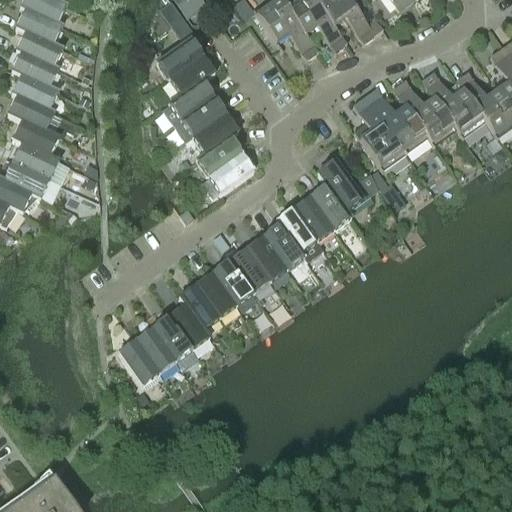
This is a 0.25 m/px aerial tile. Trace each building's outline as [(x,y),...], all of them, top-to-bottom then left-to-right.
[(56,29),(65,12),(40,0),(24,0),(19,12),(60,32),(61,31),(56,29)] [(40,0),(65,12),(65,11),(56,7),(59,0),(40,0)] [(169,0),(186,23),(203,10),(195,0),(169,0)] [(281,8),(282,7),(276,0),(274,0),(252,16),(275,48),(286,40),(305,66),(317,57),(304,39),(304,40),(281,8)] [(291,0),(282,7),(281,8),(304,40),(304,39),(315,32),(334,58),(346,49),(333,31),(332,31),(310,0),(291,0)] [(374,41),(367,30),(345,0),(310,0),(332,31),(333,31),(344,23),(362,49),(374,41)] [(363,0),(356,0),(350,5),(356,14),(368,7),(363,0)] [(417,0),(370,0),(372,3),(375,0),(385,0),(396,15),(417,0)] [(52,50),(60,32),(19,12),(19,13),(23,16),(15,33),(61,55),(61,54),(52,50)] [(179,22),(169,29),(179,43),(189,36),(179,22)] [(374,25),(367,30),(374,41),(382,35),(374,25)] [(52,72),(61,55),(15,33),(14,34),(23,38),(15,56),(56,75),(57,74),(52,72)] [(155,68),(168,85),(201,62),(189,44),(155,68)] [(511,45),(501,54),(511,69),(511,45)] [(507,88),(496,96),(511,117),(511,69),(501,54),(489,62),(507,88)] [(48,93),(56,75),(15,56),(15,57),(19,59),(11,76),(57,98),(57,97),(48,93)] [(79,57),(77,62),(86,66),(88,61),(79,57)] [(213,78),(201,62),(168,85),(179,101),(167,110),(167,111),(213,78)] [(48,116),(57,98),(11,76),(10,77),(19,81),(11,99),(52,119),(53,118),(48,116)] [(214,79),(213,78),(167,111),(161,115),(173,132),(213,103),(201,88),(214,79)] [(461,145),(484,128),(485,128),(462,96),(461,96),(451,104),(432,78),(420,87),(433,105),(433,104),(456,136),(461,145)] [(454,86),(461,96),(462,96),(485,128),(484,128),(496,144),(511,132),(511,117),(496,96),(485,104),(467,78),(454,86)] [(83,81),(80,86),(87,89),(89,84),(83,81)] [(433,153),(456,136),(433,104),(433,105),(422,112),(404,86),(392,95),(404,113),(405,112),(427,144),(433,153)] [(405,160),(427,144),(405,112),(404,113),(394,120),(375,94),(364,102),(405,160)] [(44,136),(52,119),(11,99),(11,100),(15,102),(7,120),(57,144),(58,143),(44,136)] [(80,102),(77,108),(86,112),(89,106),(80,102)] [(382,177),(405,160),(364,102),(352,111),(371,137),(359,145),(382,177)] [(225,120),(213,103),(173,132),(185,148),(191,144),(225,120)] [(49,162),(57,144),(7,120),(6,121),(20,127),(11,144),(57,167),(58,166),(49,162)] [(236,137),(225,120),(191,144),(202,159),(194,165),(195,166),(236,137)] [(237,137),(236,137),(195,166),(207,183),(240,159),(229,143),(237,137)] [(48,185),(57,167),(11,144),(11,145),(20,150),(11,168),(48,185)] [(500,153),(493,158),(495,162),(502,163),(505,161),(500,153)] [(253,177),(240,159),(207,183),(200,187),(212,203),(218,199),(219,200),(253,177)] [(337,170),(347,184),(357,177),(347,163),(337,170)] [(185,164),(177,171),(180,176),(189,170),(185,164)] [(334,166),(317,179),(349,224),(350,224),(346,218),(371,200),(360,186),(360,185),(352,190),(347,184),(337,170),(334,166)] [(0,185),(39,204),(48,185),(11,168),(3,185),(0,183),(0,185)] [(87,169),(83,177),(96,184),(96,174),(87,169)] [(376,176),(370,180),(378,195),(379,197),(387,192),(376,176)] [(333,236),(349,224),(317,179),(316,179),(325,191),(309,203),(333,236)] [(370,179),(360,186),(371,200),(378,195),(370,180),(370,179)] [(88,183),(84,190),(91,193),(95,186),(88,183)] [(0,207),(22,218),(30,201),(39,205),(39,204),(0,185),(0,207)] [(316,248),(333,236),(309,203),(292,214),(316,248)] [(21,219),(22,218),(0,207),(0,228),(7,212),(21,219)] [(322,256),(316,248),(292,214),(276,226),(302,264),(305,268),(322,256)] [(179,220),(185,229),(192,224),(186,216),(179,220)] [(286,276),(302,264),(276,226),(275,227),(278,231),(262,242),(286,276)] [(269,288),(286,276),(262,242),(245,254),(269,288)] [(252,300),(269,288),(245,254),(229,266),(252,300)] [(235,312),(252,300),(229,266),(212,279),(235,312)] [(219,324),(235,312),(212,279),(195,290),(219,324)] [(203,335),(219,324),(195,290),(178,302),(208,343),(209,343),(203,335)] [(191,355),(208,343),(178,302),(177,303),(183,311),(167,322),(191,355)] [(175,367),(191,355),(167,322),(151,334),(175,367)] [(158,379),(175,367),(151,334),(134,346),(158,379)] [(141,391),(158,379),(134,346),(117,358),(141,391)] [(69,511),(52,488),(18,511),(69,511)]
